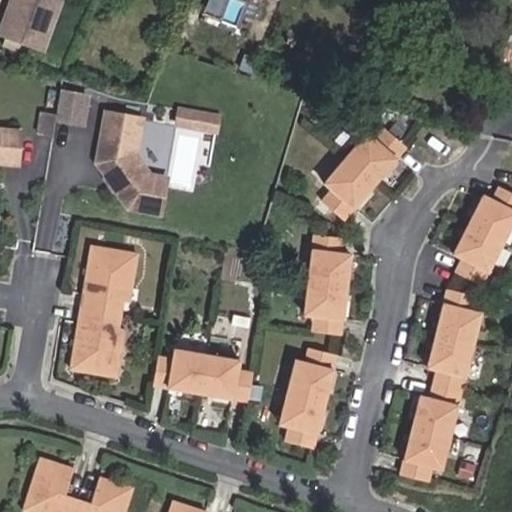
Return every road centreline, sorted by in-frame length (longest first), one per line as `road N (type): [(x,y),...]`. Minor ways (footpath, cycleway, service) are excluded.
road 1 (residential): [(338,504),(354,468),(412,227),(441,184)]
road 2 (residential): [(28,394),(338,504)]
